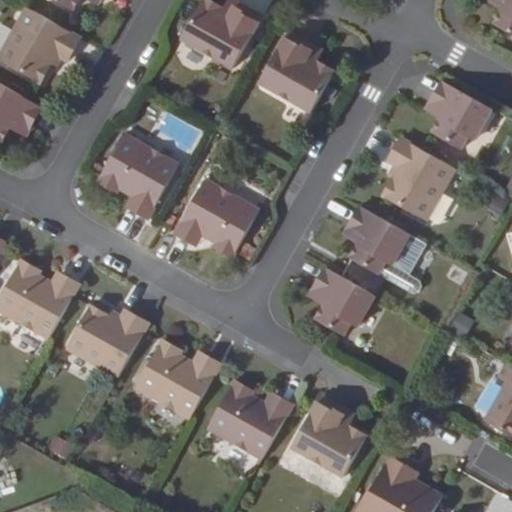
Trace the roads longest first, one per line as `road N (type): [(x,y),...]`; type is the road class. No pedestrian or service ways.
road 1 (residential): [(397,46),(248,320)]
road 2 (residential): [(159,0),(44,205)]
road 3 (residential): [(248,320),(44,205)]
